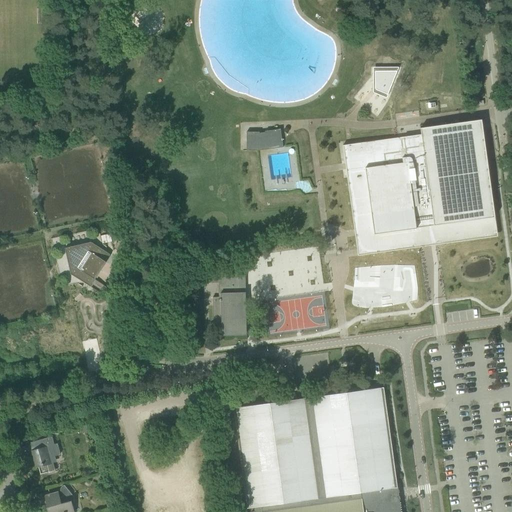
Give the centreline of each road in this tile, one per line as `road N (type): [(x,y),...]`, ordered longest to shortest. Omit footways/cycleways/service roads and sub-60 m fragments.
road 1 (unclassified): [(170,373),(403,335)]
road 2 (unclassified): [(511,223),(484,0)]
road 3 (residential): [(426,511),(403,335)]
